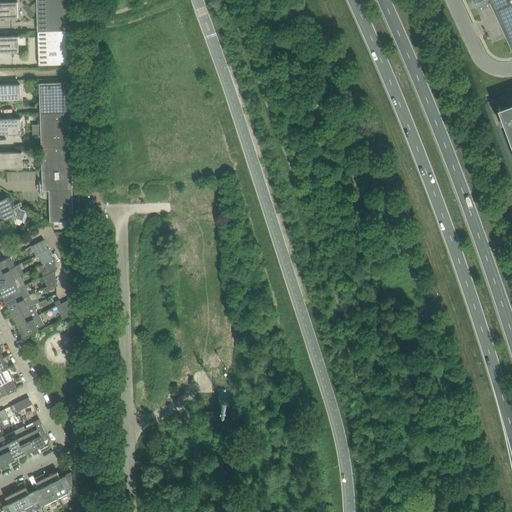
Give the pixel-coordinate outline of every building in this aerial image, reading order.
[(37,0),(38,30),(68,29),(67,0),(37,0)] [(511,49),(511,0),(473,0),(474,0),(491,0),(494,6),(492,7),(511,49)] [(0,17),(11,17),(11,19),(18,19),(18,1),(0,1),(0,17)] [(68,29),(38,30),(39,64),(69,63),(68,29)] [(0,51),(12,51),(12,53),(19,53),(19,35),(0,35),(0,51)] [(40,82),(41,112),(71,111),(70,81),(40,82)] [(0,99),(14,99),(14,101),(21,101),(20,83),(0,83),(0,99)] [(511,102),(501,106),(500,106),(498,107),(501,114),(498,116),(501,122),(504,121),(511,143),(511,102)] [(41,112),(42,146),(72,145),(71,111),(41,112)] [(15,133),(15,135),(22,135),(21,117),(0,117),(0,133),(8,133),(13,133),(15,133)] [(43,190),(49,190),(73,189),(72,145),(42,146),(43,189),(43,190)] [(0,167),(16,167),(16,169),(23,168),(22,151),(0,151),(0,167)] [(73,189),(49,190),(50,221),(74,220),(73,189)] [(0,220),(9,216),(12,222),(17,220),(25,222),(29,210),(21,208),(19,203),(13,206),(8,196),(0,199),(0,220)] [(37,255),(38,254),(49,249),(44,239),(32,245),(37,255)] [(49,249),(38,254),(43,264),(49,261),(54,258),(49,249)] [(5,258),(0,260),(0,272),(10,268),(19,263),(20,263),(15,253),(5,258)] [(49,261),(43,264),(48,273),(56,269),(56,262),(54,258),(49,261)] [(10,268),(0,272),(0,284),(21,275),(18,268),(21,267),(19,263),(10,268)] [(56,281),(56,269),(48,273),(43,276),(48,285),(56,281)] [(21,275),(0,284),(5,294),(25,284),(21,275)] [(56,286),(56,281),(48,285),(45,287),(47,291),(56,286)] [(25,284),(5,294),(9,304),(30,294),(25,284)] [(30,294),(9,304),(14,314),(34,304),(30,294)] [(57,305),(63,318),(70,315),(69,299),(62,303),(57,305)] [(14,314),(19,324),(39,314),(34,304),(14,314)] [(39,314),(19,324),(24,333),(22,334),(44,324),(39,314)] [(0,370),(0,382),(13,376),(8,366),(0,370)] [(0,382),(0,396),(11,391),(10,390),(19,386),(19,385),(17,386),(13,376),(0,382)] [(220,389),(219,403),(231,403),(232,390),(220,389)] [(24,399),(14,403),(16,408),(18,411),(28,406),(32,403),(29,396),(24,399)] [(35,423),(26,428),(28,432),(35,447),(45,442),(45,443),(46,443),(44,440),(49,438),(40,418),(34,421),(35,423)] [(15,430),(6,435),(16,456),(26,451),(18,437),(15,430)] [(28,432),(18,437),(26,451),(35,447),(28,432)] [(5,434),(0,436),(0,448),(6,461),(16,456),(6,435),(5,434)] [(58,470),(47,475),(58,497),(68,492),(67,490),(73,487),(72,485),(73,484),(72,471),(61,476),(58,470)] [(40,486),(35,489),(36,492),(42,504),(43,505),(58,498),(58,497),(47,475),(37,480),(40,486)] [(26,485),(16,490),(26,511),(31,511),(43,506),(43,505),(42,504),(36,492),(35,489),(29,491),(26,485)] [(26,511),(16,490),(5,496),(8,502),(3,504),(4,506),(4,507),(7,511),(6,511),(26,511)]
